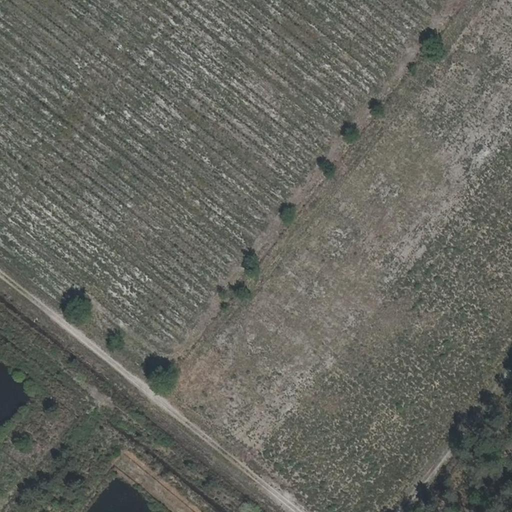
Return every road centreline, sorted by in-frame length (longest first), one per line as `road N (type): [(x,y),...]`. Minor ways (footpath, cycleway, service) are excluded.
road 1 (track): [(300,511),(0,271)]
road 2 (track): [(244,511),(0,317)]
road 3 (track): [(394,511),(511,363)]
